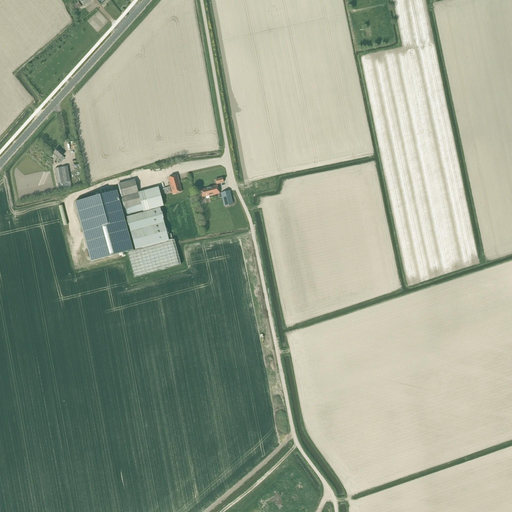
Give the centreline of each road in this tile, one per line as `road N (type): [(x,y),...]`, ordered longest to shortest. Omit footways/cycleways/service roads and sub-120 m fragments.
road 1 (unclassified): [(336,511),(329,488),(294,441),(252,219),(230,171),(201,0)]
road 2 (primary): [(0,164),(147,0)]
